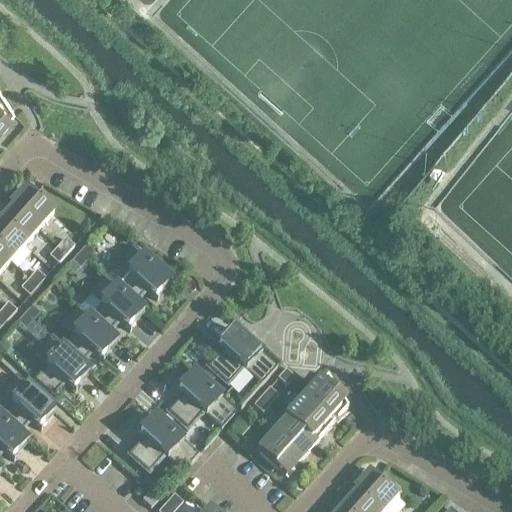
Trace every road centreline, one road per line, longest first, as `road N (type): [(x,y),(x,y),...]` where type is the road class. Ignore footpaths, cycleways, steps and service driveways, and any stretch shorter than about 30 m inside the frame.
road 1 (residential): [(0,177),(31,143),(56,152),(228,260),(227,279),(14,511)]
road 2 (residential): [(303,511),(376,429),(409,436),(511,503)]
